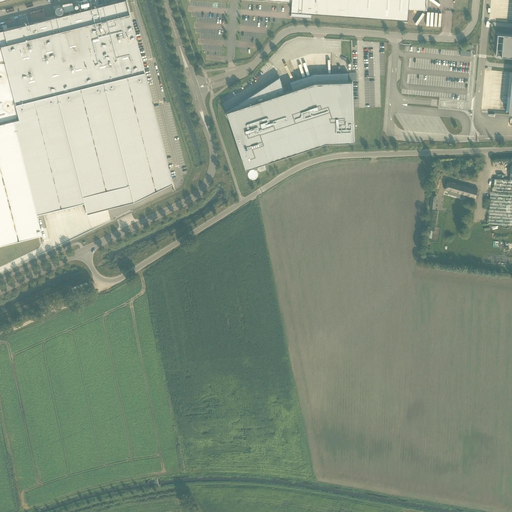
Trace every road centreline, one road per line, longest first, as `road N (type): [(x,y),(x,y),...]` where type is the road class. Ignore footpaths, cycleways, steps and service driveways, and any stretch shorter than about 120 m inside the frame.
road 1 (tertiary): [(102,280),(119,278),(321,159),(511,150)]
road 2 (unclassified): [(241,73),(298,30),(460,38),(472,28),(476,0)]
road 3 (tertiary): [(83,251),(198,193),(213,161),(206,126)]
road 4 (track): [(196,511),(180,487),(67,511)]
